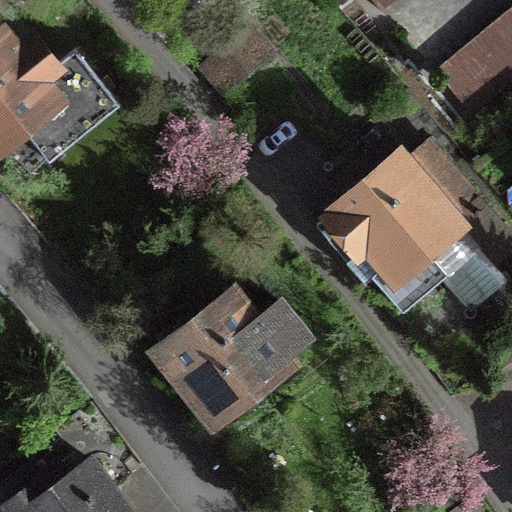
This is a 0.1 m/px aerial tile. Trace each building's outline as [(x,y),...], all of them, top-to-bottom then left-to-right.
[(0,0),(0,17),(21,0),(0,0)] [(365,0),(377,15),(395,0),(365,0)] [(511,80),(511,7),(431,74),(467,118),(511,80)] [(53,66),(15,21),(0,32),(0,147),(23,129),(49,156),(43,161),(45,164),(108,104),(113,110),(116,108),(71,51),(53,66)] [(244,33),(201,68),(222,94),(265,58),(244,33)] [(342,239),(331,248),(362,285),(370,278),(399,313),(443,275),(423,252),(443,236),(450,243),(447,245),(474,277),(510,246),(424,145),(404,162),(398,155),(375,174),(371,173),(350,191),(350,195),(324,218),(342,239)] [(254,322),(230,291),(152,349),(211,422),(288,365),(281,356),(303,338),(276,305),(254,322)] [(122,511),(85,462),(59,481),(51,470),(4,505),(9,511),(122,511)]
